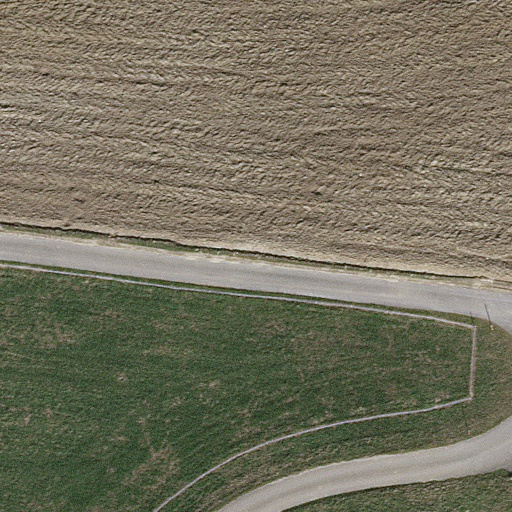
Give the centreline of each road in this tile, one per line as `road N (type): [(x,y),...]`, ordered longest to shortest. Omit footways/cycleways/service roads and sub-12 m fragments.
road 1 (track): [(511,308),(0,245)]
road 2 (track): [(246,511),(331,480),(446,463),(511,441)]
